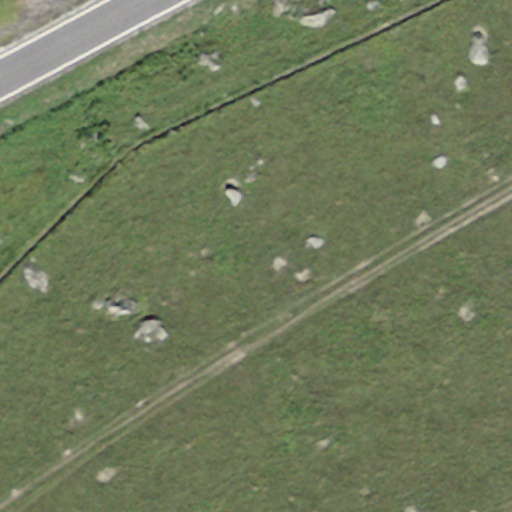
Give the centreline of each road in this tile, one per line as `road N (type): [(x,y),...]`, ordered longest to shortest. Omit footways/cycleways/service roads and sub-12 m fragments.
road 1 (track): [(511,186),(158,401),(5,511)]
road 2 (unclassified): [(144,0),(0,77)]
